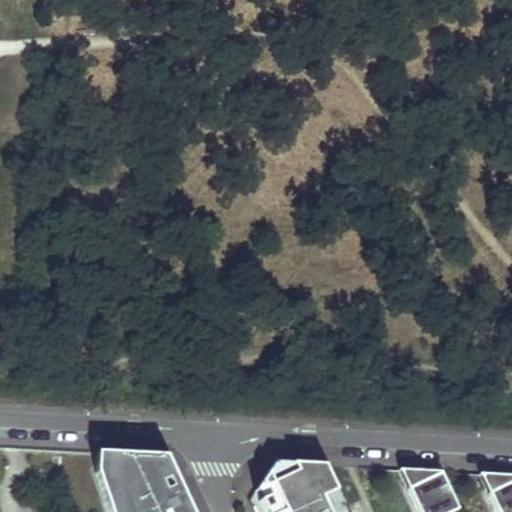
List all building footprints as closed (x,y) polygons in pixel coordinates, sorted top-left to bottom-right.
[(189,511),(163,457),(107,454),(95,454),(95,472),(107,511),(189,511)] [(344,511),(322,467),(273,464),(248,501),(253,511),(344,511)] [(398,470),(407,489),(440,473),(398,470)] [(417,511),(457,511),(440,473),(407,489),(417,511)] [(511,481),(511,476),(478,475),(487,493),(511,481)] [(511,511),(511,481),(487,493),(495,511),(511,511)]
